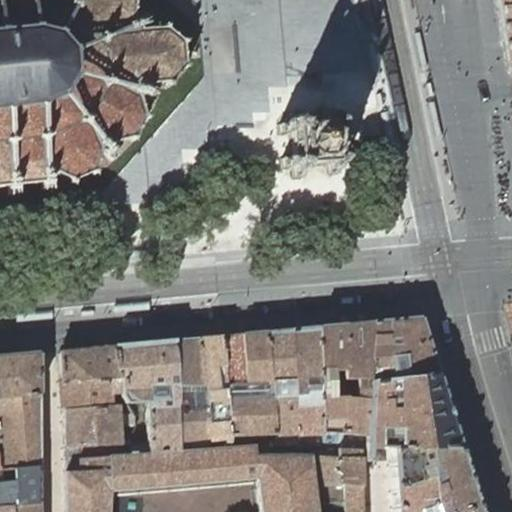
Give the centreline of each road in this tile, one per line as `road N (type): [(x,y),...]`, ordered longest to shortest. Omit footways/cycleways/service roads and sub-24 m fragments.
road 1 (residential): [(45,330),(486,282)]
road 2 (residential): [(486,282),(454,102)]
road 3 (residential): [(50,511),(45,330)]
road 4 (tertiary): [(511,410),(486,282)]
